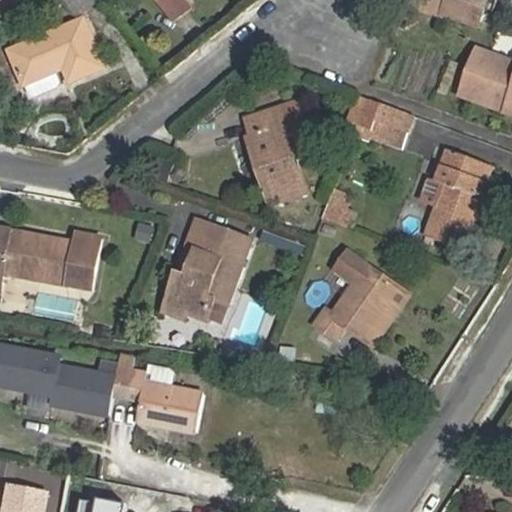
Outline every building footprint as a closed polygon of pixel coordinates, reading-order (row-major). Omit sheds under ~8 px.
[(65,0),(74,16),(96,5),(93,0),(65,0)] [(489,0),(454,0),(487,10),(489,0)] [(25,87),(59,73),(55,66),(64,62),(67,69),(72,83),(106,68),(85,20),(11,52),(25,87)] [(511,115),(511,62),(478,50),(462,97),(511,115)] [(55,66),(59,73),(67,69),(64,62),(55,66)] [(370,101),(361,98),(351,124),(360,128),(370,101)] [(360,128),(376,133),(379,126),(393,131),(401,113),(370,101),(360,128)] [(249,123),(256,140),(267,172),(262,174),(273,209),(310,196),(283,112),(249,123)] [(376,133),(360,128),(358,133),(400,149),(412,117),(401,113),(393,131),(379,126),(376,133)] [(267,172),(256,140),(250,141),(262,174),(267,172)] [(462,252),(474,224),(468,222),(471,213),(477,216),(484,199),(482,199),(487,185),(485,184),(491,169),(450,153),(438,183),(447,187),(427,238),(462,252)] [(335,188),(323,220),(346,229),(358,197),(335,188)] [(468,222),(474,224),(477,216),(471,213),(468,222)] [(195,253),(189,269),(193,271),(190,279),(181,276),(169,307),(191,315),(211,322),(219,302),(231,306),(255,244),(201,222),(190,251),(195,253)] [(134,240),(151,245),(155,227),(139,223),(134,240)] [(78,244),(0,229),(0,298),(2,299),(7,272),(92,288),(101,238),(79,234),(78,244)] [(193,271),(189,269),(185,268),(181,276),(190,279),(193,271)] [(347,328),(365,340),(400,291),(368,268),(333,316),(326,311),(317,325),(338,341),(347,328)] [(400,291),(365,340),(374,347),(409,297),(400,291)] [(191,315),(169,307),(167,314),(188,323),(191,315)] [(53,405),(112,417),(116,397),(130,399),(134,374),(137,360),(124,357),(120,379),(60,367),(53,405)] [(199,434),(206,396),(173,390),(176,375),(172,371),(150,367),(148,377),(134,374),(130,399),(142,402),(138,421),(199,434)]
